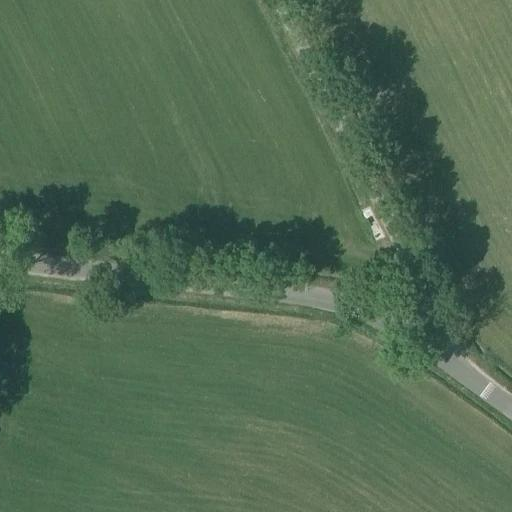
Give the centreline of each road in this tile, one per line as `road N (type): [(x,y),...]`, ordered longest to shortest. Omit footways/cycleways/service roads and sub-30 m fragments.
road 1 (unclassified): [(422,330),(0,278)]
road 2 (unclassified): [(422,330),(261,0)]
road 3 (unclassified): [(511,412),(422,330)]
